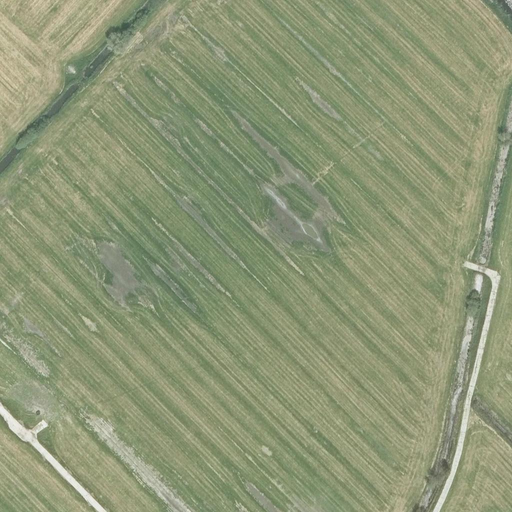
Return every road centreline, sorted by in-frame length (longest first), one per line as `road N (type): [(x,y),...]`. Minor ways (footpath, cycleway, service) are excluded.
road 1 (track): [(436,511),(455,465),(496,281),(466,265)]
road 2 (track): [(102,511),(0,409)]
